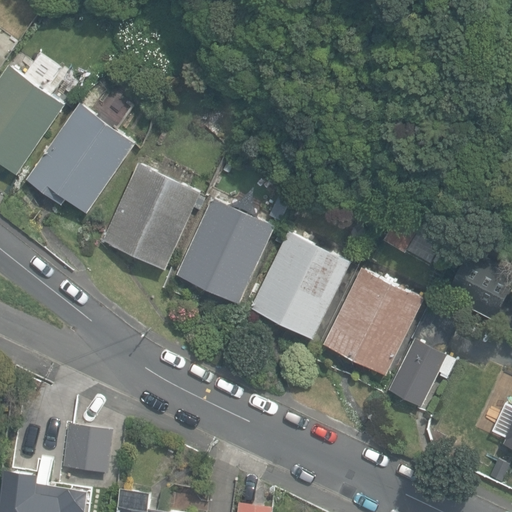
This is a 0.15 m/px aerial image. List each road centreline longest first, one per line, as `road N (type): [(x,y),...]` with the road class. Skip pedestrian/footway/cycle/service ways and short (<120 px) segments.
road 1 (residential): [(125,349),(451,511)]
road 2 (residential): [(0,248),(125,349)]
road 3 (residential): [(0,318),(71,344),(125,349)]
